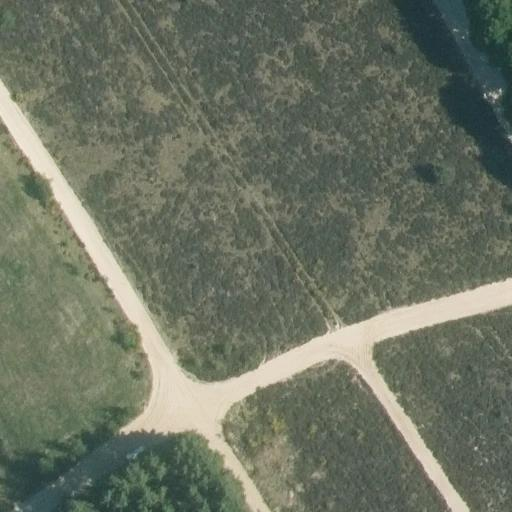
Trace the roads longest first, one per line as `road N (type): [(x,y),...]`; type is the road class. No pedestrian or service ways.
road 1 (track): [(30,511),(131,442),(318,351),(511,292)]
road 2 (track): [(0,99),(260,511)]
road 3 (track): [(460,511),(347,339)]
road 4 (track): [(511,121),(445,0)]
